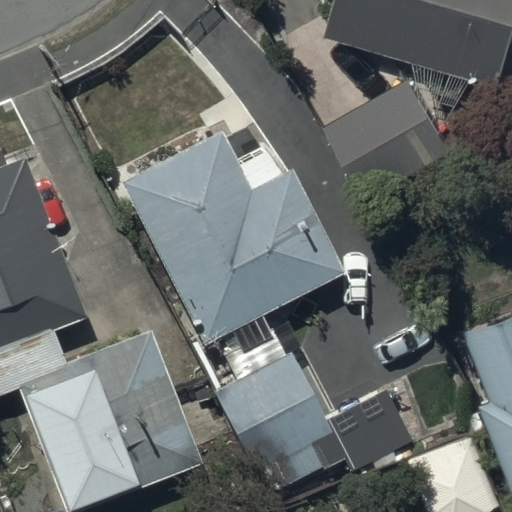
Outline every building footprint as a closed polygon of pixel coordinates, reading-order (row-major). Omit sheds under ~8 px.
[(511,0),(333,0),(323,34),(498,85),(511,33),(511,0)] [(451,147),(408,74),(324,123),(367,196),(451,147)] [(115,178),(196,342),(225,330),(234,347),(217,356),(230,379),(208,391),(252,470),(269,461),(282,484),(319,463),(308,442),(329,430),(284,349),(277,353),(255,313),(338,272),(286,167),(277,172),(264,147),(232,163),(215,129),(115,178)] [(19,159),(0,165),(0,391),(12,387),(58,508),(106,490),(108,494),(195,461),(145,330),(61,362),(49,329),(79,317),(19,159)] [(511,311),(469,326),(493,396),(479,401),(511,499),(511,311)] [(467,433),(400,457),(419,511),(477,511),(494,506),(467,433)]
